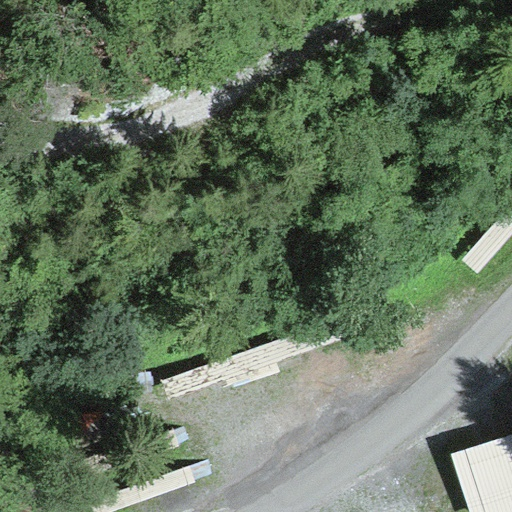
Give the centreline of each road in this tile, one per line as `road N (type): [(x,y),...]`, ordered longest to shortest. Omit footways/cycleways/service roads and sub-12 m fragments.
road 1 (track): [(441,0),(372,14),(315,37),(179,121),(110,144),(0,144)]
road 2 (residential): [(259,511),(347,463),(511,310)]
